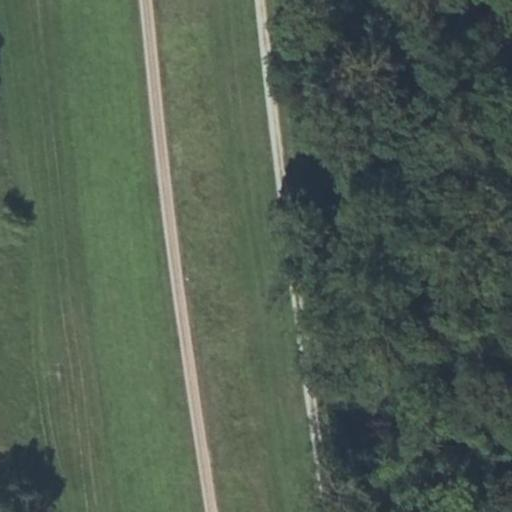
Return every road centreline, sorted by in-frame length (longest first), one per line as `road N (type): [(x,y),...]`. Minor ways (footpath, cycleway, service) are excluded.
road 1 (track): [(153,0),(219,511)]
road 2 (track): [(324,511),(296,358),(262,0)]
